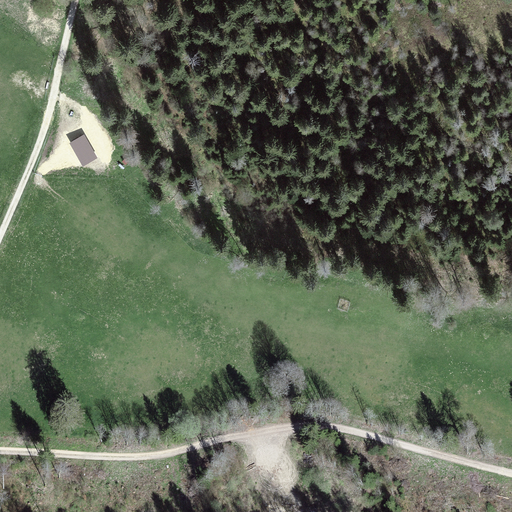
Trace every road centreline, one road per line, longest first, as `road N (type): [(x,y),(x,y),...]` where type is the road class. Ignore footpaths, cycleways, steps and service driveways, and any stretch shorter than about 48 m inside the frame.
road 1 (track): [(511,475),(305,426),(129,458),(0,452)]
road 2 (track): [(0,239),(43,137),(74,0)]
